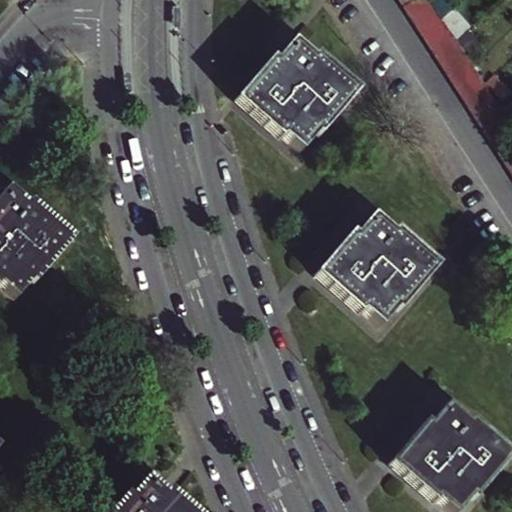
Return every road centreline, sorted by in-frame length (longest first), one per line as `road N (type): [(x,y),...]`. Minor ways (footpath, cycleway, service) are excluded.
road 1 (residential): [(337,511),(278,380),(213,181),(195,85),(193,0)]
road 2 (residential): [(110,19),(114,109),(131,195),(215,448),(245,511)]
road 3 (residential): [(0,60),(36,20),(110,19)]
